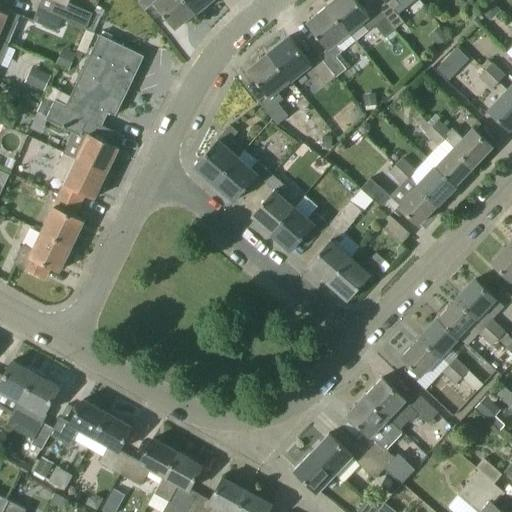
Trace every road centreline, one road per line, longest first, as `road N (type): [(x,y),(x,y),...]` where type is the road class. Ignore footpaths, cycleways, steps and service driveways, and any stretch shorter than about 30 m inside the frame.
road 1 (unclassified): [(65,341),(253,449),(355,341)]
road 2 (unclassified): [(355,341),(154,171)]
road 3 (unclassified): [(355,341),(511,177)]
road 4 (unclassified): [(154,171),(195,79),(277,0)]
road 5 (unclassified): [(65,341),(154,171)]
